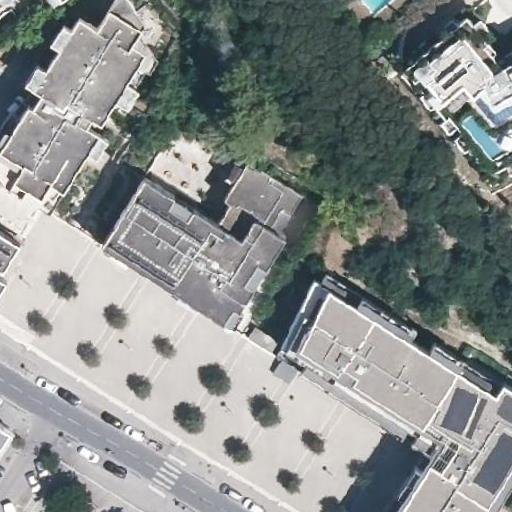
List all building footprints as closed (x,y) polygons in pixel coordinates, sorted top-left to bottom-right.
[(114,0),(97,27),(79,16),(73,26),(61,45),(47,67),(35,85),(12,123),(15,125),(0,147),(0,179),(50,211),(88,150),(100,132),(87,124),(92,116),(102,122),(116,99),(146,51),(133,42),(140,31),(142,28),(131,21),(137,12),(128,0),(114,0)] [(511,44),(490,17),(427,66),(511,166),(511,44)] [(53,39),(61,45),(73,26),(65,20),(53,39)] [(140,87),(138,86),(160,56),(140,31),(133,42),(146,51),(129,80),(116,99),(129,105),(140,87)] [(28,81),(35,85),(47,67),(40,62),(28,81)] [(97,155),(108,137),(100,132),(88,150),(97,155)] [(237,160),(228,176),(236,182),(246,165),(237,160)] [(102,244),(229,325),(286,238),(279,234),(302,196),(248,162),(246,165),(236,182),(224,200),(231,204),(218,224),(144,177),(102,244)] [(0,278),(1,277),(0,275),(0,271),(19,241),(0,229),(0,278)] [(493,511),(511,482),(511,387),(503,382),(496,394),(459,370),(428,351),(410,339),(357,306),(315,278),(277,355),(426,450),(385,511),(493,511)] [(417,327),(364,293),(357,306),(410,339),(417,327)] [(254,325),(247,335),(269,350),(276,340),(254,325)] [(436,338),(428,351),(459,370),(466,356),(436,338)] [(0,446),(11,428),(0,421),(0,446)]
